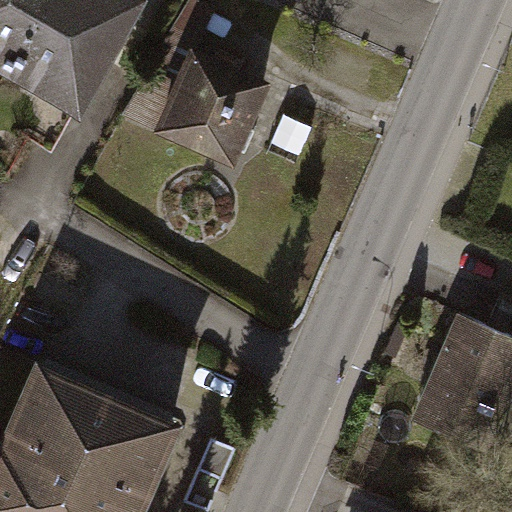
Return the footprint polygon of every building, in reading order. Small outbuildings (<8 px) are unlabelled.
[(47,0),(0,0),(0,80),(1,81),(47,0)] [(135,4),(127,0),(47,0),(1,81),(52,111),(68,120),(135,4)] [(277,82),(206,53),(172,135),(243,164),(277,82)] [(490,472),(509,421),(511,422),(511,334),(457,312),(435,365),(432,364),(404,441),(490,472)] [(132,511),(174,405),(33,346),(2,414),(0,418),(0,511),(132,511)]
